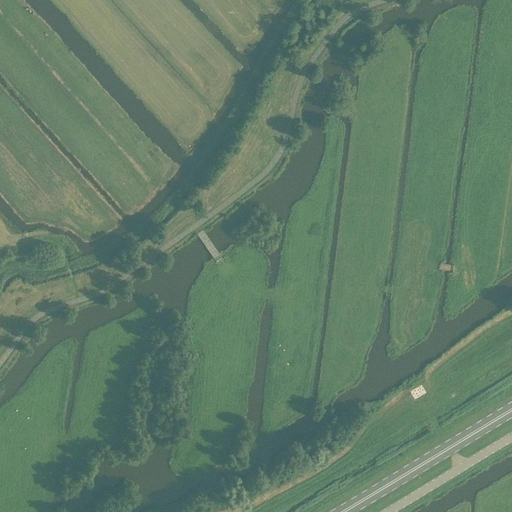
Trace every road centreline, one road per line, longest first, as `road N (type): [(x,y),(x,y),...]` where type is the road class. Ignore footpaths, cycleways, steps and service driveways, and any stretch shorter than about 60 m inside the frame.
road 1 (primary): [(343,511),(511,409)]
road 2 (unclassified): [(385,511),(511,435)]
